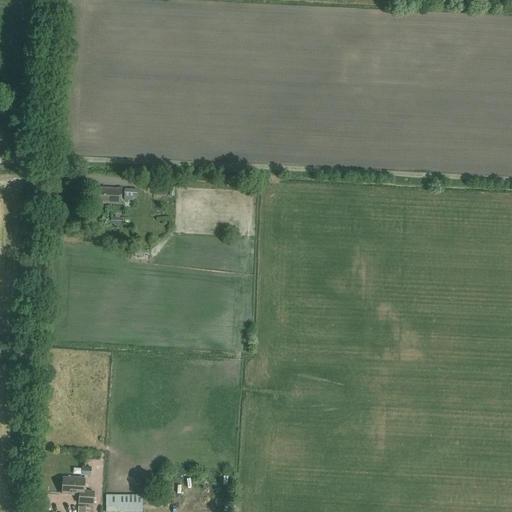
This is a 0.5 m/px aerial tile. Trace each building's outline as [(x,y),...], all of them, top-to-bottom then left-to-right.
[(0,144),(12,145),(13,128),(0,127),(0,144)] [(121,205),(122,188),(96,187),(95,204),(121,205)] [(125,189),(125,201),(135,201),(135,190),(125,189)] [(122,215),(122,207),(111,206),(111,214),(122,215)] [(72,479),(63,479),(62,494),(79,495),(79,504),(93,504),(94,491),(84,491),(85,480),(78,479),(78,478),(72,478),(72,479)] [(204,494),(208,497),(214,490),(211,487),(204,494)] [(142,511),(143,495),(105,495),(105,511),(142,511)]
